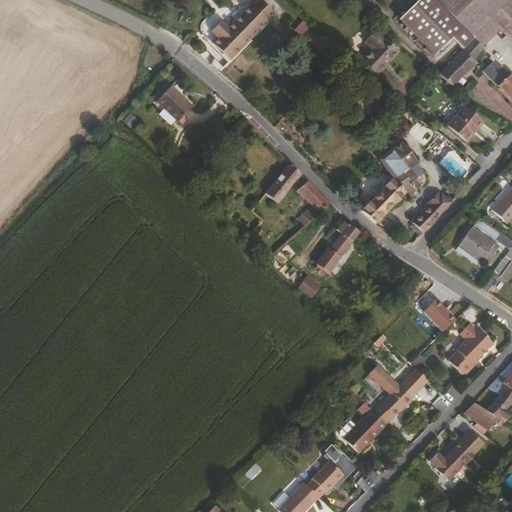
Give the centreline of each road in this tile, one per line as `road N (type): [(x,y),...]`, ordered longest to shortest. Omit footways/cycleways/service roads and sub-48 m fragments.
road 1 (residential): [(408,257),(338,202),(175,47),(84,0)]
road 2 (track): [(0,253),(175,47)]
road 3 (residential): [(511,346),(353,511)]
road 4 (residential): [(408,257),(511,148)]
road 5 (residential): [(511,322),(408,257)]
